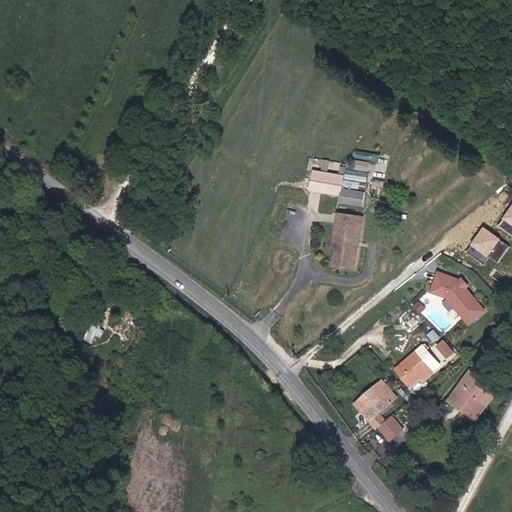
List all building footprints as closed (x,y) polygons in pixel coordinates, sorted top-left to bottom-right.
[(382,191),(359,185),(362,172),(329,164),(325,183),(356,191),(355,200),(379,206),(382,191)] [(511,205),(497,227),(511,237),(511,205)] [(377,215),(353,209),(350,222),(354,223),(352,230),(349,230),(345,245),(348,246),(345,263),(364,267),(369,245),(366,244),(367,241),(370,241),(377,215)] [(509,247),(483,229),(465,254),(485,267),(490,259),(497,264),(509,247)] [(486,311),(460,281),(439,274),(433,293),(449,299),(471,324),(486,311)] [(104,322),(97,317),(80,348),(88,351),(104,322)] [(449,358),(457,351),(446,338),(438,346),(449,358)] [(417,355),(431,371),(441,363),(427,347),(417,355)] [(431,371),(417,355),(401,368),(407,375),(403,378),(410,387),(431,371)] [(487,401),(492,405),(502,389),(494,383),(492,387),(480,379),(481,375),(472,370),(452,401),(460,406),(463,402),(479,412),(487,401)] [(492,387),(494,383),(481,375),(480,379),(492,387)] [(370,411),(367,413),(373,420),(397,400),(383,383),(362,400),(370,411)] [(362,400),(359,403),(367,413),(370,411),(362,400)] [(460,406),(483,419),(492,405),(487,401),(479,412),(463,402),(460,406)] [(392,419),(381,429),(391,442),(402,432),(392,419)]
